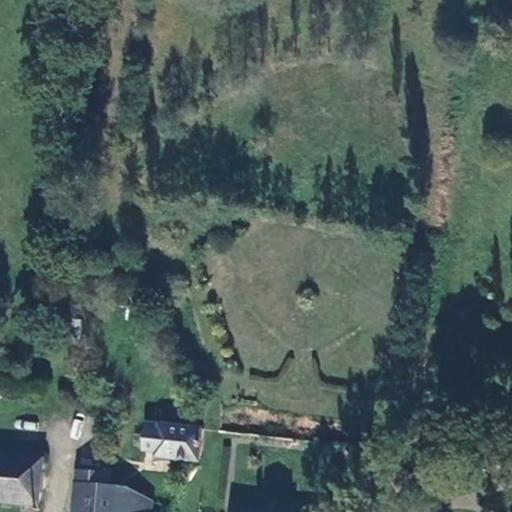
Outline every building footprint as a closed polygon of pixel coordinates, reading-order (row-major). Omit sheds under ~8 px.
[(157,456),(198,460),(201,429),(146,423),(144,450),(158,451),(157,456)] [(0,505),(39,510),(45,459),(0,454),(0,505)] [(415,474),(400,469),(396,484),(411,488),(415,474)] [(126,511),(129,490),(109,487),(110,475),(75,472),(70,511),(126,511)] [(152,511),(153,502),(129,490),(126,511),(152,511)]
